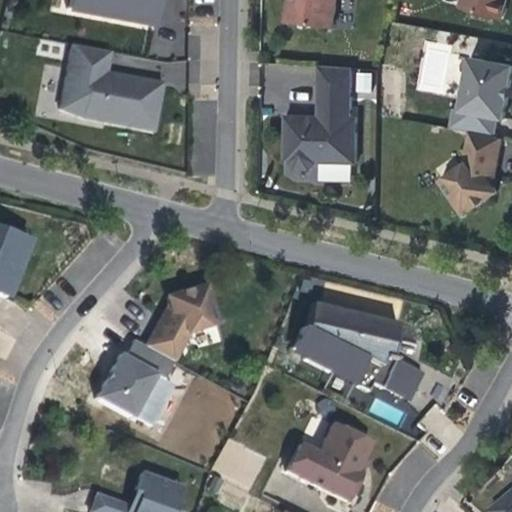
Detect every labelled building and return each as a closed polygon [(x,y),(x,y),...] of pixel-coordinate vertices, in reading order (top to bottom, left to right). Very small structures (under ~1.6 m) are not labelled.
[(67,0),(66,9),(153,25),(157,0),(67,0)] [(338,0),(290,0),(287,21),(334,27),(338,0)] [(462,0),(461,6),(502,18),(506,0),(462,0)] [(70,45),(66,69),(59,111),(81,120),(152,133),(157,107),(161,83),(105,73),(109,52),(70,45)] [(455,108),(451,128),(470,132),(495,136),(498,118),(505,119),(509,97),(507,97),(509,87),(511,87),(511,81),(511,65),(470,57),(461,109),(455,108)] [(318,116),(286,115),(286,135),(285,161),(288,161),(295,169),(311,169),(318,163),(321,163),(353,163),(357,163),(358,117),(352,117),(353,67),(319,66),(318,116)] [(354,73),(355,95),(372,94),(370,72),(354,73)] [(495,136),(470,132),(464,164),(441,180),(464,214),(497,191),(495,187),(489,180),(498,137),(495,136)] [(504,138),(498,137),(489,180),(495,187),(500,162),(504,138)] [(353,182),(353,163),(321,163),(321,181),(353,182)] [(0,296),(5,298),(13,276),(20,259),(23,260),(30,241),(0,230),(0,296)] [(167,302),(170,310),(177,337),(189,333),(216,326),(205,286),(182,292),(166,297),(167,302)] [(170,310),(167,302),(143,346),(149,349),(170,310)] [(354,386),(366,392),(370,383),(380,388),(386,377),(413,391),(418,382),(421,374),(393,360),(388,360),(397,325),(310,304),(304,330),(300,329),(293,348),(304,354),(301,359),(327,373),(330,367),(356,380),(354,386)] [(177,337),(170,310),(149,349),(173,362),(189,333),(177,337)] [(143,346),(133,340),(123,358),(119,355),(109,374),(95,400),(147,427),(170,385),(162,381),(173,362),(149,349),(143,346)] [(330,367),(327,373),(354,386),(356,380),(330,367)] [(386,377),(380,388),(407,402),(413,391),(386,377)] [(396,424),(403,411),(374,397),(368,411),(396,424)] [(359,463),(369,443),(331,424),(316,454),(299,445),(285,472),(345,502),(359,475),(355,473),(359,463)] [(252,488),(264,454),(224,439),(212,474),(252,488)] [(134,509),(127,506),(95,495),(89,511),(173,511),(176,504),(163,500),(169,483),(140,473),(133,493),(139,495),(134,509)] [(182,488),(169,483),(163,500),(176,504),(182,488)] [(511,511),(511,491),(490,510),(492,511),(511,511)] [(134,509),(139,495),(133,493),(132,492),(129,499),(127,506),(134,509)]
